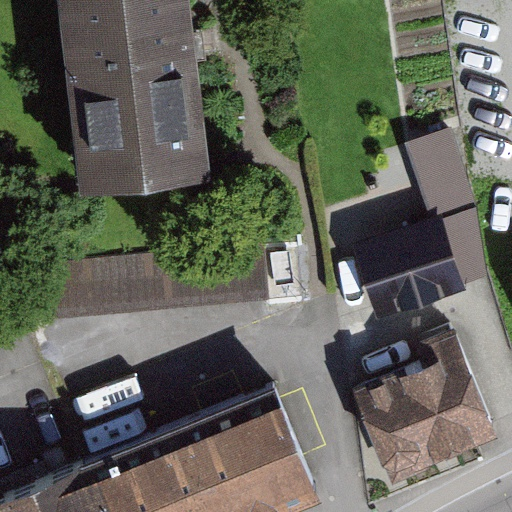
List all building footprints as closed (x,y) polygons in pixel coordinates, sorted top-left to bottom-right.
[(190,0),(58,0),(83,198),(213,182),(190,0)] [(479,208),(453,128),(406,144),(431,218),(443,215),(445,220),(479,208)] [(431,218),(352,245),(378,322),(469,292),(467,286),(491,275),(479,208),(445,220),(443,215),(431,218)] [(266,243),(49,263),(54,320),(271,300),(266,243)] [(434,360),(354,393),(394,489),(504,443),(458,334),(429,346),(434,360)] [(277,390),(85,468),(103,511),(302,511),(324,504),(277,390)] [(103,511),(85,468),(0,502),(0,511),(103,511)]
